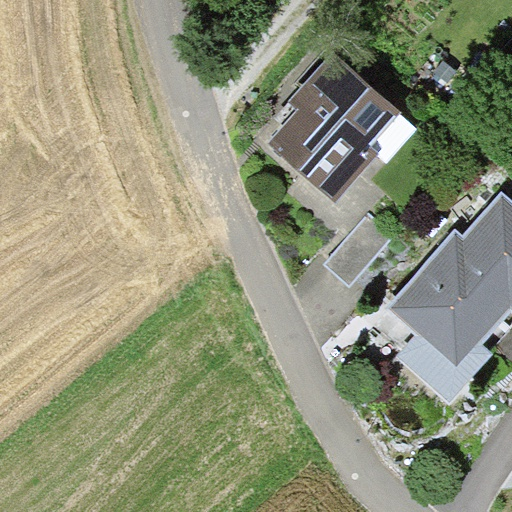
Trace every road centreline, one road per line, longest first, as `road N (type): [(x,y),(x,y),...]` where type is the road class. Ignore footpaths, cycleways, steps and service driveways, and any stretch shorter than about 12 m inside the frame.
road 1 (residential): [(405,511),(347,449),(308,390),(196,133)]
road 2 (residential): [(310,0),(196,133)]
road 3 (residential): [(196,133),(161,0)]
